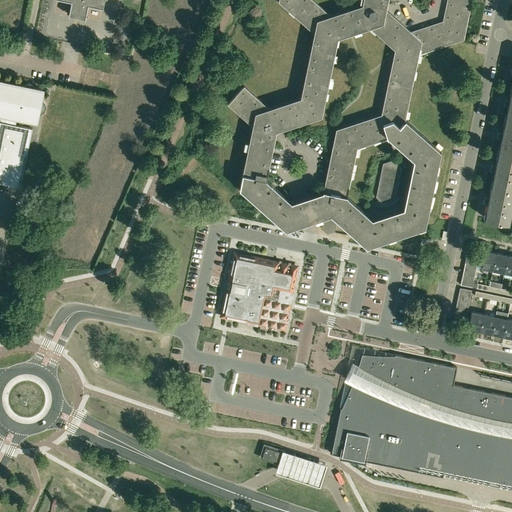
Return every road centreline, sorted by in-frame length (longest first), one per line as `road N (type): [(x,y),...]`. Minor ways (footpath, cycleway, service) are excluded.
road 1 (residential): [(431,342),(496,34)]
road 2 (residential): [(70,307),(163,88)]
road 3 (residential): [(431,342),(310,318),(298,378)]
road 4 (tertiary): [(288,511),(125,447)]
road 5 (unclassified): [(192,331),(70,307)]
